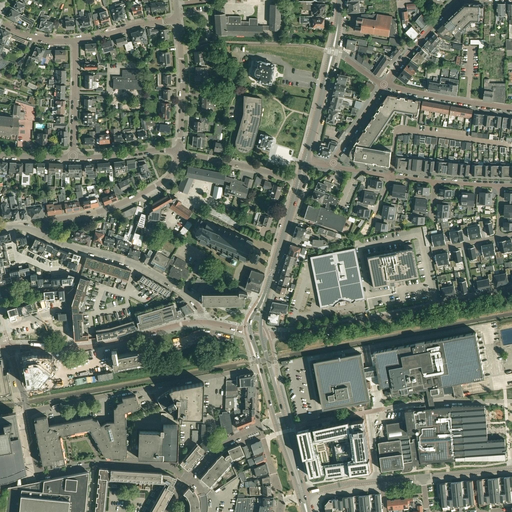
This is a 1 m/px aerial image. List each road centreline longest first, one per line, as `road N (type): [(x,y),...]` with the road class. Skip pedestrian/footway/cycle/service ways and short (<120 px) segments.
road 1 (unclassified): [(511,292),(260,334)]
road 2 (residential): [(189,478),(168,466),(107,463),(39,475),(27,412)]
road 3 (unclassified): [(9,346),(89,347),(200,322)]
road 4 (residential): [(200,322),(185,293),(144,269),(41,234)]
road 5 (residential): [(212,375),(27,412)]
road 6 (residential): [(501,186),(331,162)]
road 7 (residential): [(41,234),(54,220),(110,208),(164,180),(178,152)]
road 8 (residential): [(178,152),(177,19)]
road 9 (residential): [(511,108),(384,84)]
road 10 (residential): [(299,181),(178,152)]
